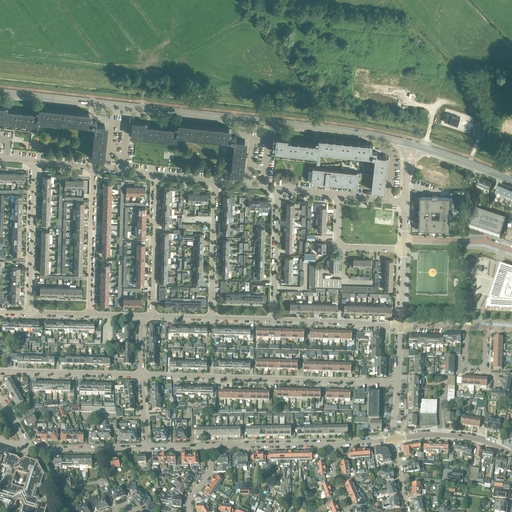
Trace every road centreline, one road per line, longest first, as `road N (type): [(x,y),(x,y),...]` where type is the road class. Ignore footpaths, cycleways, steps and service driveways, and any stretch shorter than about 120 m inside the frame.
road 1 (secondary): [(412,145),(314,126),(0,92)]
road 2 (residential): [(397,382),(141,376)]
road 3 (residential): [(29,313),(33,160)]
road 4 (residential): [(89,315),(96,169)]
road 5 (residential): [(151,317),(155,174)]
road 6 (residential): [(141,376),(0,373)]
road 7 (residential): [(212,319),(216,180)]
road 8 (residential): [(273,320),(278,190)]
road 9 (residential): [(273,320),(400,324)]
road 10 (residential): [(331,444),(209,447)]
road 11 (residential): [(511,453),(450,435),(394,439)]
